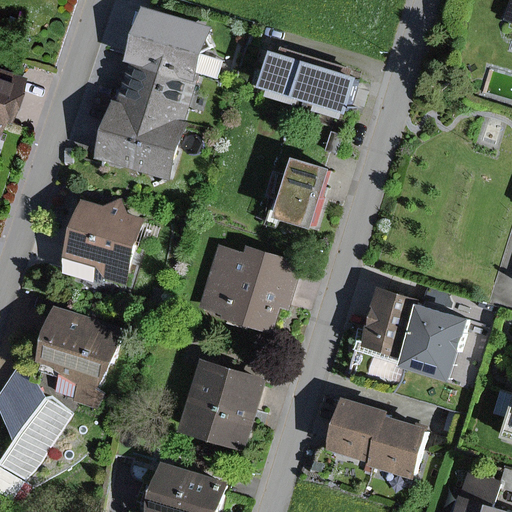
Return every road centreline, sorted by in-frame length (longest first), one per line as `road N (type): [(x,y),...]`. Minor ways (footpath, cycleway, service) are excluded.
road 1 (residential): [(432,0),(268,511)]
road 2 (residential): [(98,0),(0,305)]
